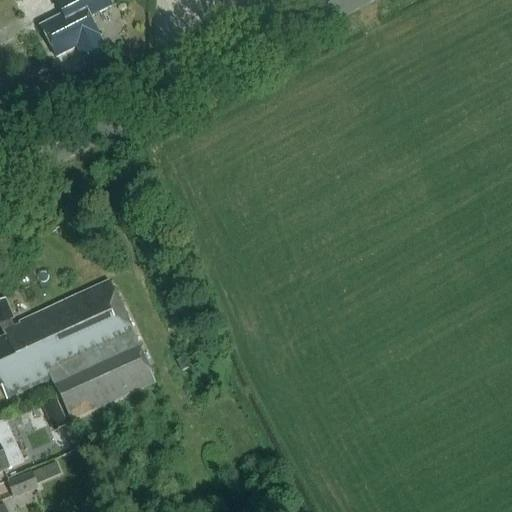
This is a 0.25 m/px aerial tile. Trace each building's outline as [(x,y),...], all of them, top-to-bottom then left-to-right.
[(40,29),(56,59),(77,49),(82,60),(105,49),(89,19),(111,8),(106,0),(60,0),(68,14),(40,29)] [(0,328),(5,339),(0,341),(0,388),(1,389),(6,401),(51,382),(71,423),(156,384),(110,283),(18,324),(20,327),(12,331),(8,322),(13,320),(5,302),(0,303),(0,328)] [(186,358),(177,362),(181,373),(191,369),(186,358)] [(41,406),(53,433),(66,427),(55,400),(41,406)] [(0,474),(9,470),(24,464),(5,420),(0,422),(0,474)] [(12,499),(36,489),(30,475),(29,473),(5,484),(12,499)]
